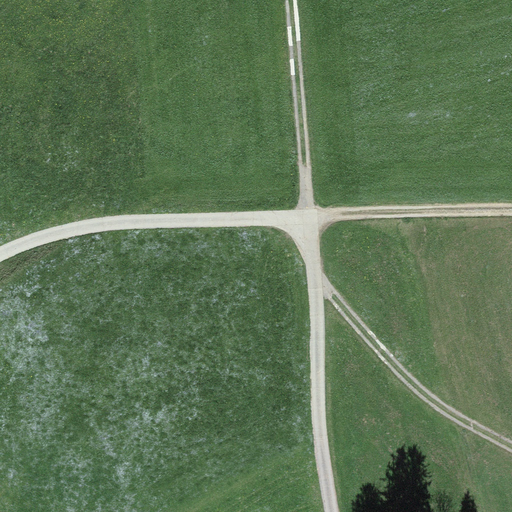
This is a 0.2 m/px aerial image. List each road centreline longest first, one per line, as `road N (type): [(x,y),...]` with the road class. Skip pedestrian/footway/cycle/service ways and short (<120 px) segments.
road 1 (unclassified): [(0,255),(137,222),(312,219)]
road 2 (track): [(330,511),(311,422),(312,219)]
road 3 (track): [(312,289),(423,399),(511,447)]
road 4 (track): [(312,219),(293,0)]
road 5 (track): [(312,219),(511,213)]
